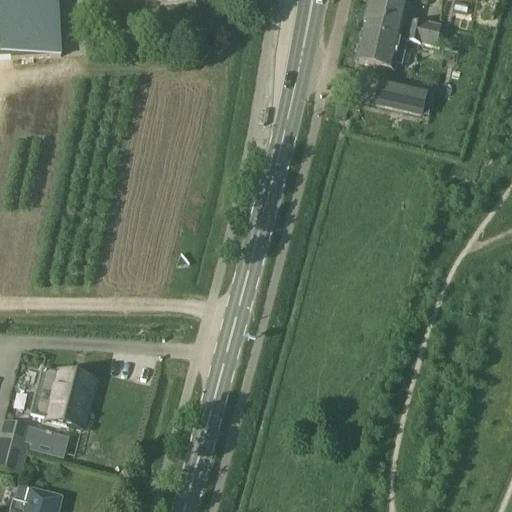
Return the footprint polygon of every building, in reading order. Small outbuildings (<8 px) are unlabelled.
[(0,0),(0,61),(60,58),(56,0),(0,0)] [(364,34),(398,42),(405,11),(372,3),(364,34)] [(404,44),(421,48),(433,50),(438,28),(424,25),(424,28),(408,24),(404,44)] [(141,34),(101,34),(101,50),(141,50),(141,34)] [(391,73),(398,42),(364,34),(357,66),(391,73)] [(380,84),(375,108),(421,119),(426,94),(380,84)] [(338,108),(336,119),(345,121),(347,110),(338,108)] [(46,424),(81,433),(85,415),(83,414),(91,383),(60,375),(59,377),(42,373),(30,418),(47,422),(46,424)] [(0,471),(21,477),(28,448),(24,446),(28,431),(2,424),(0,433),(0,471)] [(33,436),(29,448),(28,455),(64,465),(69,445),(33,436)] [(58,511),(61,503),(29,495),(25,510),(14,507),(12,511),(58,511)]
